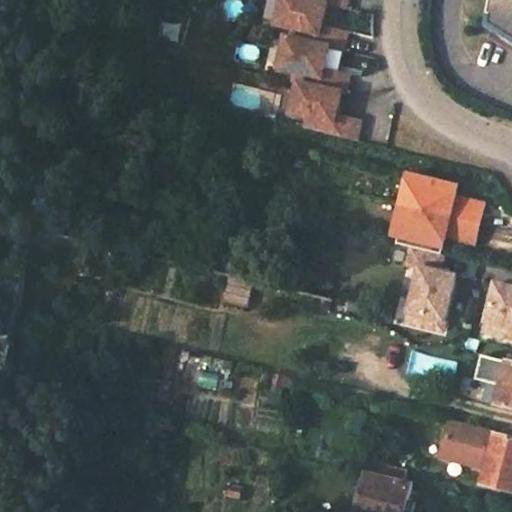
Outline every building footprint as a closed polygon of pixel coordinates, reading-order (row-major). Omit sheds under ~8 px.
[(324,9),(291,0),(289,0),(281,0),(274,29),(290,33),(287,42),(326,52),(341,55),(345,39),(345,36),(319,29),(324,9)] [(291,0),(324,9),(344,14),(347,0),(291,0)] [(511,0),(484,0),(479,28),(511,48),(511,0)] [(326,52),(287,42),(283,42),(276,72),(291,76),(289,85),(295,86),(337,98),(342,99),(346,82),(347,78),(321,72),(326,52)] [(337,98),(295,86),(287,117),(302,121),(300,134),(353,146),(357,128),(358,124),(332,118),(337,98)] [(457,189),(408,178),(404,195),(411,197),(407,210),(479,228),(484,208),(460,202),(458,209),(453,207),(454,201),(457,189)] [(401,195),(398,208),(407,210),(411,197),(404,195),(401,195)] [(394,221),(397,222),(404,224),(407,210),(398,208),(394,221)] [(474,247),(479,228),(407,210),(404,224),(397,222),(393,240),(397,241),(441,252),(444,240),(446,234),(452,235),(450,241),(474,247)] [(440,258),(441,252),(397,241),(395,247),(410,251),(440,258)] [(440,258),(410,251),(406,269),(418,272),(407,317),(444,326),(455,280),(439,275),(443,259),(440,258)] [(511,291),(494,287),(484,325),(511,332),(511,291)] [(359,311),(346,307),(342,323),(356,327),(359,311)] [(444,326),(407,317),(405,327),(441,336),(444,326)] [(511,332),(484,325),(482,336),(511,343),(511,332)] [(511,361),(510,361),(508,367),(481,360),(476,384),(502,391),(498,409),(511,412),(511,361)] [(392,409),(374,405),(371,415),(389,420),(392,409)] [(511,444),(494,440),(482,489),(511,496),(511,444)] [(384,468),(383,470),(360,464),(357,476),(367,479),(404,488),(406,474),(384,468)] [(406,511),(412,490),(404,488),(367,479),(359,511),(406,511)]
